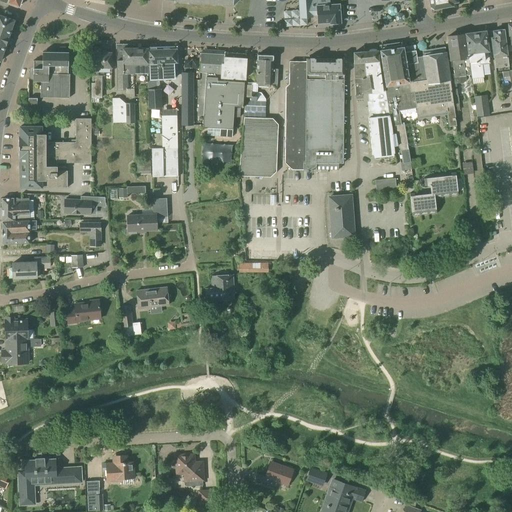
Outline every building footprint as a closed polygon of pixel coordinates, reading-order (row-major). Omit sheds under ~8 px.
[(330,3),(329,0),(297,0),(299,19),(312,18),(312,16),(315,16),(317,16),(318,23),(330,22),(330,24),(340,23),(339,15),(343,15),(343,5),(333,6),(333,3),(330,3)] [(428,0),(430,6),(430,10),(435,9),(452,6),(451,3),(457,2),(456,0),(428,0)] [(0,61),(0,62),(14,20),(0,15),(0,61)] [(495,73),(509,71),(507,55),(504,30),(492,31),(493,38),(491,38),(495,73)] [(464,35),(468,58),(470,75),(471,79),(483,78),(481,65),(489,64),(485,32),(475,33),(464,35)] [(470,75),(468,58),(467,58),(464,35),(456,36),(447,37),(450,61),(447,61),(450,81),(454,112),(459,111),(456,84),(463,83),(465,80),(465,76),(470,75)] [(401,171),(411,170),(409,162),(410,162),(408,150),(403,123),(400,123),(398,111),(415,108),(417,120),(447,115),(449,127),(456,126),(454,112),(450,81),(447,61),(445,45),(416,50),(414,50),(414,45),(397,48),(380,51),(383,69),(386,86),(384,87),(389,116),(389,115),(391,127),(394,153),(401,152),(403,163),(400,163),(401,171)] [(112,68),(112,53),(100,52),(101,48),(93,48),(93,68),(95,68),(95,73),(94,73),(94,83),(91,83),(91,98),(101,98),(101,76),(104,76),(104,73),(111,73),(111,68),(112,68)] [(147,82),(147,63),(147,48),(133,49),(134,67),(133,67),(133,74),(134,83),(147,82)] [(147,63),(147,82),(148,90),(147,90),(148,109),(161,109),(160,89),(156,89),(155,80),(174,79),(173,63),(177,63),(176,48),(149,49),(149,63),(147,63)] [(117,67),(133,67),(134,67),(133,49),(116,49),(117,67)] [(373,158),(394,156),(393,153),(394,153),(391,127),(389,115),(389,116),(384,87),(386,86),(383,69),(379,69),(378,61),(379,61),(377,51),(366,52),(367,56),(368,56),(369,69),(370,70),(370,72),(365,73),(366,79),(368,94),(367,94),(368,98),(368,102),(367,102),(368,118),(372,156),(373,156),(373,158)] [(201,53),(200,73),(205,73),(205,77),(203,115),(203,127),(203,128),(207,128),(207,136),(231,137),(232,129),(233,118),(237,118),(237,117),(239,117),(240,108),(233,108),(233,107),(242,107),(243,98),(251,98),(252,86),(251,86),(243,85),(244,79),(245,71),(249,71),(250,61),(246,60),(246,59),(245,59),(245,54),(236,53),(225,53),(225,52),(224,55),(201,53)] [(366,52),(353,53),(354,64),(353,64),(354,78),(355,97),(361,96),(361,94),(367,94),(368,94),(366,79),(365,73),(370,72),(370,70),(369,69),(368,56),(367,56),(366,52)] [(277,84),(277,69),(272,69),(273,56),(257,55),(256,83),(257,83),(257,87),(269,88),(269,83),(272,84),(277,84)] [(300,61),(296,61),(289,61),(289,68),(289,71),(289,73),(289,80),(289,84),(285,87),(285,132),(285,149),(284,163),(292,170),(298,170),(299,170),(302,170),(303,170),(304,170),(316,170),(338,170),(338,164),(340,164),(343,164),(343,75),(344,75),(344,60),(344,59),(306,59),(306,61),(300,61)] [(134,89),(134,83),(133,74),(133,67),(117,67),(118,90),(134,89)] [(511,70),(502,72),(503,78),(509,77),(511,91),(511,94),(511,70)] [(181,73),(181,126),(193,126),(193,73),(181,73)] [(33,74),(33,82),(39,82),(39,97),(68,98),(68,74),(67,74),(33,74)] [(477,117),(489,115),(486,95),(474,97),(477,117)] [(125,123),(134,123),(134,104),(125,104),(125,123)] [(152,177),(176,177),(176,116),(162,116),(162,149),(152,149),(152,177)] [(91,163),(91,118),(75,118),(75,142),(45,142),(45,134),(41,134),(41,127),(20,127),(20,137),(18,137),(18,158),(20,158),(20,188),(67,188),(67,171),(56,171),(56,163),(91,163)] [(273,172),(276,169),(278,127),(273,122),(269,119),(244,118),(238,176),(267,177),(273,172)] [(137,175),(150,175),(150,162),(136,162),(137,175)] [(463,175),(473,174),(471,162),(461,164),(463,175)] [(456,179),(455,175),(423,179),(424,186),(430,185),(431,194),(414,196),(414,194),(410,194),(412,216),(436,213),(434,198),(458,195),(457,191),(462,190),(461,178),(456,179)] [(376,195),(396,193),(394,179),(374,181),(376,195)] [(144,186),(127,187),(127,189),(127,191),(127,194),(145,194),(145,191),(144,186)] [(476,199),(484,199),(484,190),(475,191),(476,199)] [(96,212),(97,197),(80,196),(80,200),(65,200),(64,214),(90,215),(90,212),(96,212)] [(332,238),(354,237),(351,196),(329,197),(332,238)] [(1,221),(30,220),(29,199),(19,199),(17,199),(2,199),(1,221)] [(152,215),(127,216),(127,232),(129,232),(129,234),(136,234),(136,231),(157,231),(156,218),(167,217),(166,199),(151,199),(152,215)] [(43,229),(43,221),(38,221),(37,200),(30,200),(32,230),(43,229)] [(2,233),(29,232),(29,220),(30,220),(1,221),(2,221),(2,233)] [(90,232),(100,232),(100,224),(80,224),(80,232),(90,232)] [(29,232),(2,233),(2,245),(29,243),(29,232)] [(100,246),(100,232),(90,232),(90,246),(100,246)] [(46,253),(54,253),(54,245),(45,245),(46,253)] [(71,268),(83,267),(82,255),(71,256),(71,268)] [(13,279),(40,278),(39,268),(49,268),(49,256),(35,256),(35,262),(12,263),(12,268),(9,269),(9,278),(13,278),(13,279)] [(239,273),(267,273),(267,264),(238,264),(239,273)] [(205,303),(234,301),(233,275),(211,276),(212,288),(205,289),(205,303)] [(138,309),(168,305),(166,287),(136,291),(138,309)] [(65,310),(67,326),(77,325),(77,321),(100,319),(98,300),(90,301),(90,302),(74,304),(74,309),(65,310)] [(12,313),(24,312),(23,305),(12,306),(12,313)] [(122,327),(132,326),(130,305),(119,307),(122,327)] [(50,327),(58,326),(57,310),(49,311),(50,327)] [(14,320),(5,320),(5,340),(27,339),(27,319),(14,320)] [(180,322),(167,323),(168,330),(175,329),(192,327),(191,323),(180,324),(180,322)] [(217,337),(208,339),(209,346),(218,345),(217,337)] [(6,355),(2,355),(2,363),(6,363),(6,364),(28,363),(27,339),(5,340),(6,355)] [(127,462),(127,455),(116,456),(116,463),(106,464),(107,482),(121,481),(121,479),(134,478),(133,462),(127,462)] [(194,463),(194,455),(175,455),(176,461),(175,461),(174,461),(173,462),(172,462),(172,463),(171,464),(171,465),(172,466),(172,467),(173,468),(174,469),(175,469),(176,469),(176,474),(184,474),(185,481),(203,480),(202,466),(200,466),(200,465),(198,462),(194,463)] [(59,468),(58,458),(50,459),(50,460),(29,461),(29,460),(21,460),(21,470),(17,470),(19,506),(35,505),(34,485),(82,483),(81,467),(59,468)] [(287,485),(293,470),(270,462),(265,477),(257,474),(255,480),(268,485),(270,479),(287,485)] [(322,487),(327,474),(309,468),(305,481),(322,487)] [(330,499),(325,511),(346,511),(352,498),(361,501),(364,492),(354,488),(354,487),(347,485),(346,487),(341,485),(341,483),(333,480),(327,497),(330,499)] [(99,487),(86,488),(87,511),(103,510),(102,495),(96,495),(96,491),(99,491),(99,487)] [(199,505),(217,504),(216,491),(199,491),(199,505)]
